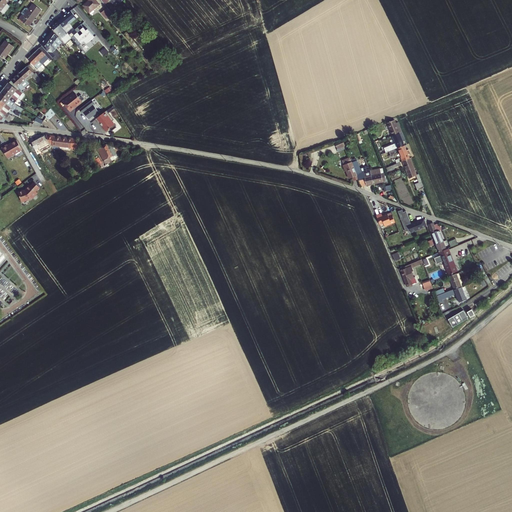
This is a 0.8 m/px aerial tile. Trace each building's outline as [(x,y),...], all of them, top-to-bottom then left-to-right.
[(0,0),(0,11),(9,0),(0,0)] [(88,4),(83,8),(88,15),(98,7),(93,0),(92,0),(86,0),(88,4)] [(35,19),(40,12),(33,6),(24,17),(22,16),(19,20),(27,26),(30,23),(31,23),(34,19),(35,19)] [(113,18),(107,10),(100,15),(105,22),(108,20),(109,22),(113,18)] [(58,23),(63,30),(69,25),(70,26),(77,20),(74,16),(76,14),(73,11),(58,23)] [(65,45),(72,40),(67,34),(63,30),(58,23),(52,28),(65,45)] [(69,25),(63,30),(67,34),(73,30),(70,26),(69,25)] [(80,38),(78,35),(72,40),(78,48),(84,44),(86,46),(94,40),(88,32),(86,33),(83,30),(80,32),(83,36),(80,38)] [(52,32),(48,36),(56,43),(58,39),(52,32)] [(59,47),(56,43),(48,36),(45,41),(52,47),(55,52),(59,47)] [(13,47),(5,41),(0,48),(0,61),(1,61),(3,58),(4,59),(7,55),(8,55),(13,47)] [(41,46),(42,48),(49,56),(53,60),(55,58),(52,54),(55,52),(52,47),(45,41),(41,46)] [(32,57),(41,66),(48,60),(50,63),(53,60),(49,56),(42,48),(32,57)] [(41,66),(32,57),(28,61),(39,73),(43,69),(41,66)] [(30,66),(20,74),(26,81),(31,77),(37,85),(41,82),(35,75),(34,76),(32,74),(33,73),(35,71),(30,66)] [(15,86),(17,88),(26,81),(20,74),(11,82),(15,86)] [(5,89),(18,100),(22,95),(13,88),(15,86),(11,82),(5,89)] [(24,88),(20,91),(25,97),(29,94),(24,88)] [(48,94),(43,88),(39,92),(44,98),(48,94)] [(2,92),(1,94),(14,105),(18,100),(5,89),(2,92)] [(1,94),(0,94),(0,101),(10,110),(14,105),(1,94)] [(68,100),(62,104),(69,113),(75,109),(75,108),(84,101),(81,97),(78,99),(76,96),(74,96),(68,100)] [(0,109),(6,115),(10,110),(0,101),(0,109)] [(91,102),(78,112),(81,115),(82,115),(88,122),(98,114),(92,107),(94,106),(91,102)] [(43,116),(48,122),(55,116),(50,110),(43,116)] [(96,117),(105,130),(115,123),(106,110),(96,117)] [(396,123),(389,126),(394,139),(401,136),(396,123)] [(401,136),(394,139),(399,151),(406,148),(404,143),(406,142),(403,135),(401,136)] [(51,148),(45,136),(32,144),(38,155),(51,148)] [(53,144),(53,146),(71,148),(71,150),(86,152),(82,146),(79,145),(79,141),(54,138),(50,138),(47,138),(50,144),(53,144)] [(8,159),(23,151),(17,141),(11,145),(11,146),(9,147),(8,146),(2,149),(8,159)] [(344,142),(337,144),(339,150),(346,147),(344,142)] [(108,147),(107,146),(97,151),(105,165),(110,163),(111,164),(114,162),(115,161),(115,160),(116,159),(116,157),(111,148),(110,148),(110,147),(109,147),(108,147)] [(393,146),(380,152),(382,155),(395,150),(393,146)] [(404,164),(411,161),(409,156),(411,155),(410,152),(408,153),(406,148),(399,151),(404,164)] [(358,177),(352,162),(351,159),(344,163),(349,176),(353,175),(355,179),(358,177)] [(358,177),(359,180),(364,178),(366,183),(373,182),(371,170),(370,168),(362,172),(357,160),(352,162),(358,177)] [(411,161),(404,164),(411,180),(417,177),(411,161)] [(400,162),(386,167),(388,171),(395,169),(394,168),(401,165),(400,162)] [(380,168),(371,170),(373,182),(383,180),(382,177),(385,176),(384,171),(381,172),(380,168)] [(425,190),(421,178),(418,179),(420,184),(416,186),(419,193),(425,190)] [(22,202),(39,194),(37,189),(40,188),(37,182),(17,191),(22,202)] [(402,209),(398,211),(404,224),(408,222),(411,232),(427,225),(425,221),(427,220),(426,219),(424,218),(411,223),(406,210),(404,211),(402,209)] [(381,213),(376,215),(380,225),(383,223),(384,226),(395,222),(393,215),(388,217),(387,214),(382,216),(381,213)] [(443,241),(439,230),(437,231),(434,224),(430,225),(437,243),(443,241)] [(443,241),(437,243),(436,243),(439,251),(440,251),(446,248),(445,245),(447,244),(445,240),(443,241)] [(451,260),(446,248),(440,251),(441,255),(434,257),(437,263),(443,260),(449,274),(458,271),(453,259),(451,260)] [(422,260),(401,268),(408,287),(413,285),(411,280),(414,279),(412,272),(413,271),(412,269),(424,264),(422,260)] [(449,276),(454,289),(461,286),(460,284),(463,283),(460,276),(457,277),(456,273),(449,276)] [(430,281),(423,284),(425,289),(432,286),(432,284),(430,281)] [(456,293),(459,301),(466,299),(461,286),(454,289),(452,290),(449,291),(446,292),(437,295),(439,302),(444,300),(443,298),(456,293)] [(469,313),(473,319),(477,315),(474,310),(469,313)] [(466,312),(451,322),(455,329),(471,320),(466,312)]
